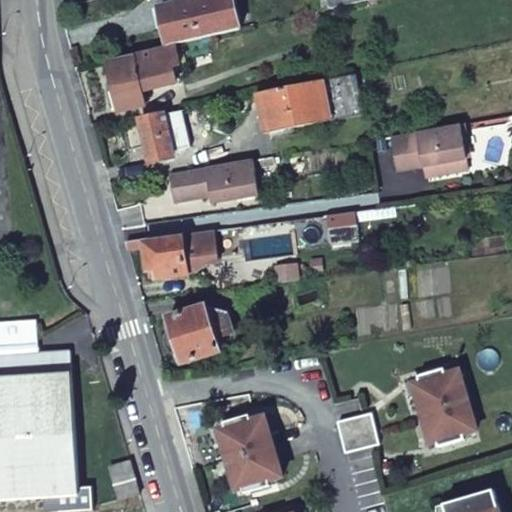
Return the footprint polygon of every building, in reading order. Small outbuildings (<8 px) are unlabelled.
[(171,45),(243,29),(236,0),(199,0),(191,2),(163,8),(171,45)] [(330,0),(332,8),(369,0),(330,0)] [(171,46),(136,54),(137,58),(112,64),(123,112),(149,107),(145,93),(180,85),(171,46)] [(393,69),(372,73),(377,99),(398,95),(393,69)] [(358,76),(265,93),(272,133),(366,115),(358,76)] [(0,109),(0,243),(9,243),(0,109)] [(143,120),(152,163),(177,158),(176,150),(192,147),(184,112),(143,120)] [(462,123),(393,135),(394,144),(398,168),(424,163),(468,156),(462,123)] [(369,139),(370,149),(394,144),(393,135),(369,139)] [(471,167),(468,156),(424,163),(426,175),(471,167)] [(226,164),(172,174),(177,199),(214,193),(215,201),(261,192),(254,159),(226,164)] [(162,281),(193,276),(192,274),(200,273),(211,262),(221,261),(216,230),(185,235),(186,237),(148,243),(153,272),(160,271),(162,281)] [(243,290),(245,307),(274,303),(271,287),(243,290)] [(210,307),(173,317),(188,364),(225,352),(221,340),(239,334),(232,312),(210,307)] [(0,507),(47,505),(61,504),(61,511),(95,511),(94,494),(81,495),(72,357),(41,359),(39,325),(0,326),(0,507)] [(477,427),(459,368),(446,372),(443,365),(417,373),(422,389),(415,392),(427,431),(434,428),(439,446),(465,437),(463,431),(477,427)] [(383,447),(374,414),(338,424),(347,457),(383,447)] [(229,463),(276,449),(267,419),(253,423),(250,415),(225,422),(230,441),(223,443),(229,463)] [(285,478),(276,449),(229,463),(237,484),(243,482),(248,498),(273,490),(271,482),(285,478)] [(140,481),(135,462),(112,469),(118,487),(140,481)] [(123,503),(145,496),(140,481),(118,487),(123,503)] [(503,511),(496,486),(445,501),(447,511),(503,511)]
